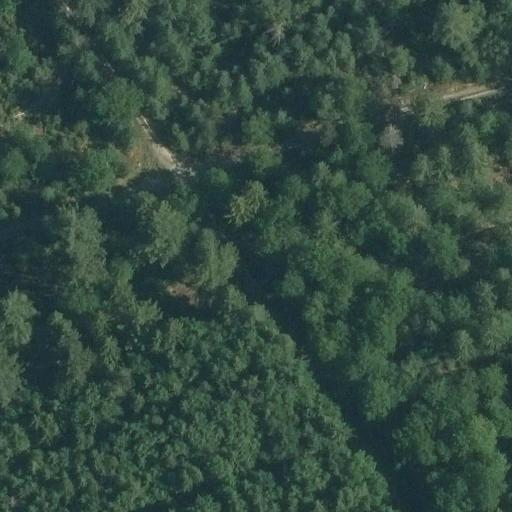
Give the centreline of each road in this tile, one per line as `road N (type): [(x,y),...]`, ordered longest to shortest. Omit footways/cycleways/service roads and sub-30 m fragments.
road 1 (track): [(176,167),(389,511)]
road 2 (track): [(176,167),(139,134),(41,0)]
